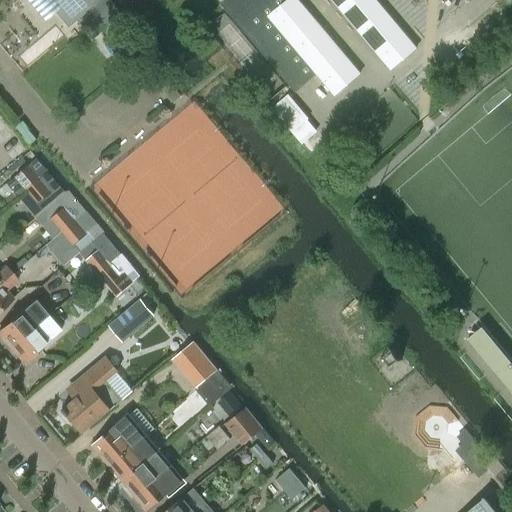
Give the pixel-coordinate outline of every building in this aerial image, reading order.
[(53,0),(59,7),(55,11),(54,12),(66,26),(67,27),(83,13),(87,18),(107,2),(108,2),(109,1),(108,0),(53,0)] [(224,0),(222,2),(297,91),(317,74),(335,94),(360,73),(298,0),(224,0)] [(332,0),(333,0),(391,69),(417,47),(376,0),(332,0)] [(107,2),(87,18),(98,31),(100,33),(103,30),(107,27),(120,16),(121,15),(109,1),(108,2),(107,2)] [(293,131),(309,117),(289,94),(273,108),(293,131)] [(36,158),(7,183),(19,197),(27,190),(40,179),(48,172),(36,158)] [(40,179),(27,190),(38,203),(51,192),(56,197),(64,190),(65,190),(49,170),(48,171),(48,172),(40,179)] [(64,207),(51,218),(62,231),(75,220),(83,214),(87,210),(70,190),(65,190),(64,190),(56,197),(64,207)] [(75,220),(62,231),(74,245),(75,244),(80,250),(81,251),(101,235),(103,232),(105,230),(87,210),(83,214),(75,220)] [(74,245),(62,231),(45,244),(63,264),(80,250),(75,244),(74,245)] [(101,235),(81,251),(87,259),(86,260),(97,273),(115,258),(118,255),(121,253),(103,232),(101,235)] [(115,258),(97,273),(98,275),(104,282),(116,296),(134,281),(138,278),(140,276),(121,253),(118,255),(115,258)] [(0,282),(11,273),(5,266),(0,270),(0,282)] [(11,273),(0,282),(0,308),(12,298),(4,290),(16,280),(11,273)] [(110,325),(112,328),(123,340),(153,315),(141,300),(110,325)] [(0,329),(0,333),(10,345),(47,315),(41,308),(35,301),(0,329)] [(47,315),(10,345),(23,361),(59,330),(59,329),(63,325),(63,321),(59,315),(52,322),(47,315)] [(182,368),(180,370),(181,370),(189,381),(196,388),(197,387),(206,379),(216,370),(218,369),(202,351),(201,353),(191,361),(182,368)] [(94,381),(62,408),(83,433),(123,398),(108,380),(118,373),(105,357),(87,372),(94,381)] [(196,388),(195,389),(198,392),(204,399),(227,380),(221,373),(218,369),(216,370),(206,379),(197,387),(196,388)] [(231,391),(218,401),(230,415),(242,404),(231,391)] [(246,406),(225,423),(243,444),(264,426),(246,406)] [(127,417),(94,445),(111,465),(144,437),(127,417)] [(144,437),(111,465),(123,479),(156,451),(144,437)] [(250,449),(258,459),(265,453),(257,443),(250,449)] [(156,451),(123,479),(136,494),(168,467),(169,466),(156,451)] [(273,462),(265,453),(258,459),(266,468),(273,462)] [(168,467),(136,494),(148,509),(181,480),(169,466),(168,467)] [(276,480),(284,489),(291,483),(282,474),(276,480)] [(299,493),(291,483),(284,489),(292,499),(299,493)] [(166,511),(197,511),(208,504),(195,488),(184,498),(166,511)] [(497,511),(485,497),(466,511),(497,511)] [(331,511),(324,503),(323,504),(316,501),(302,511),(301,511),(331,511)]
